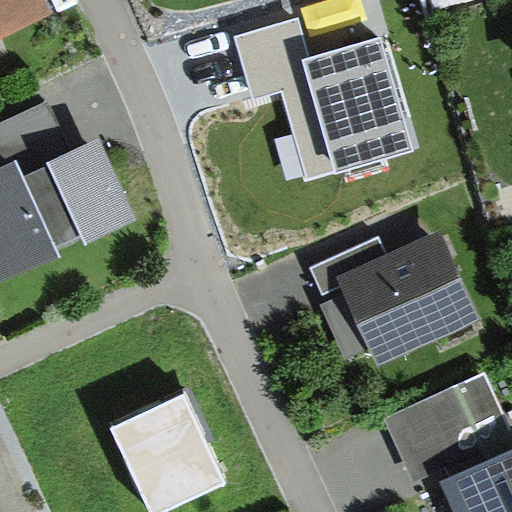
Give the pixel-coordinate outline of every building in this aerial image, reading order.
[(0,0),(0,33),(47,10),(42,0),(0,0)] [(306,181),(336,172),(302,60),(308,58),(296,17),(235,35),(255,99),(278,92),(306,181)] [(413,149),(381,38),(308,58),(302,60),(336,172),(413,149)] [(0,284),(61,256),(55,244),(79,232),(85,243),(139,217),(101,138),(75,151),(49,96),(0,120),(0,284)] [(369,345),(378,364),(479,318),(438,231),(387,254),(335,278),(339,287),(343,294),(319,305),(343,357),(369,345)] [(322,295),(339,287),(335,278),(387,254),(379,236),(309,269),(322,295)] [(511,511),(511,429),(483,368),(381,416),(413,484),(438,472),(456,511),(511,511)] [(152,511),(224,480),(184,391),(110,424),(149,511),(152,511)] [(0,511),(17,511),(0,474),(0,511)]
